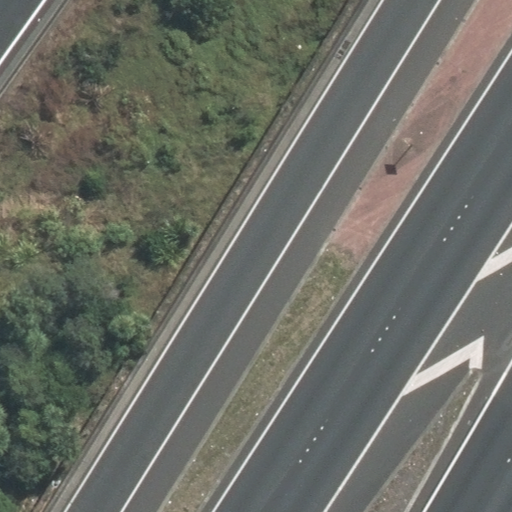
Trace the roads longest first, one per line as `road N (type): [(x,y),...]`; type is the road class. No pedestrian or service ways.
road 1 (motorway): [(414,0),(95,511)]
road 2 (motorway): [(511,137),(268,511)]
